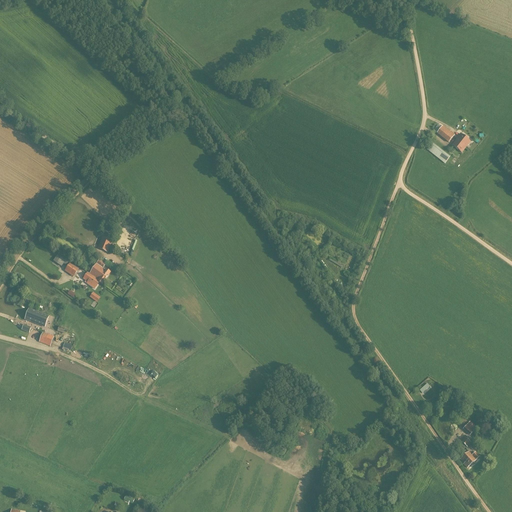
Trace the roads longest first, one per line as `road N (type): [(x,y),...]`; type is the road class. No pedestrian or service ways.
road 1 (track): [(399,182),(351,314),(489,511)]
road 2 (track): [(0,106),(94,172),(25,240),(0,279)]
road 3 (track): [(399,182),(424,109),(403,0)]
road 4 (track): [(399,182),(511,260)]
